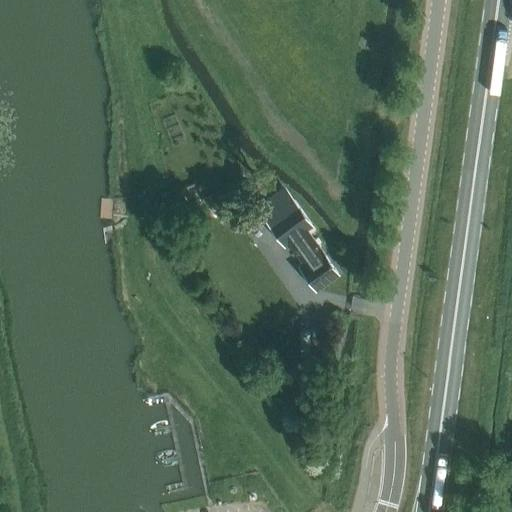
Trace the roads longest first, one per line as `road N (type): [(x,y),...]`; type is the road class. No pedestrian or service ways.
road 1 (primary): [(430,511),(500,0)]
road 2 (unclassified): [(387,511),(395,468),(391,357),(439,0)]
